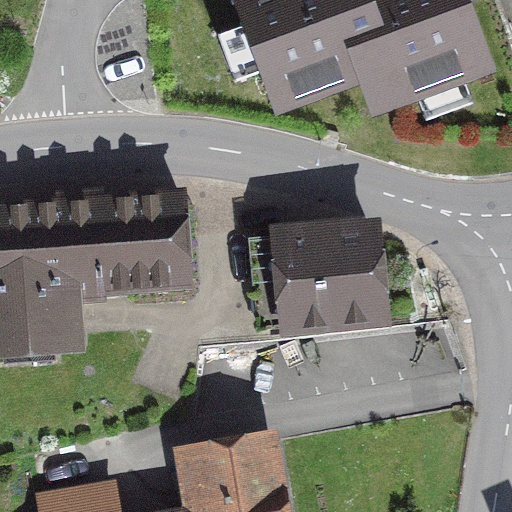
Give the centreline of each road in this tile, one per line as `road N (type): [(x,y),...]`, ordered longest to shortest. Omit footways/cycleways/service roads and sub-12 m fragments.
road 1 (tertiary): [(511,233),(234,151),(106,142),(0,153)]
road 2 (tertiary): [(492,511),(511,389)]
